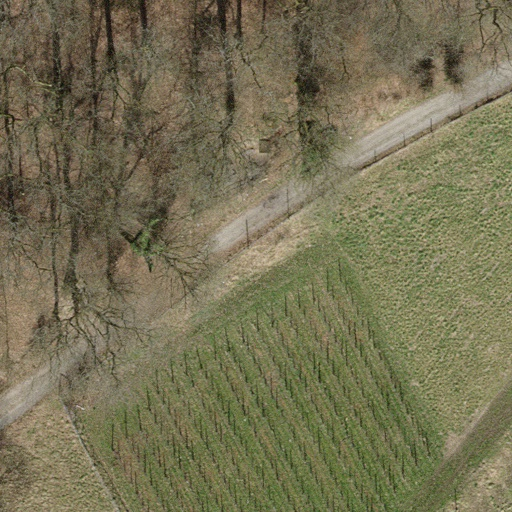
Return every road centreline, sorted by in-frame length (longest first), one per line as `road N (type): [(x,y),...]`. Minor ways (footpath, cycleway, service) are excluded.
road 1 (track): [(0,415),(292,190),(511,69)]
road 2 (track): [(511,399),(421,511)]
